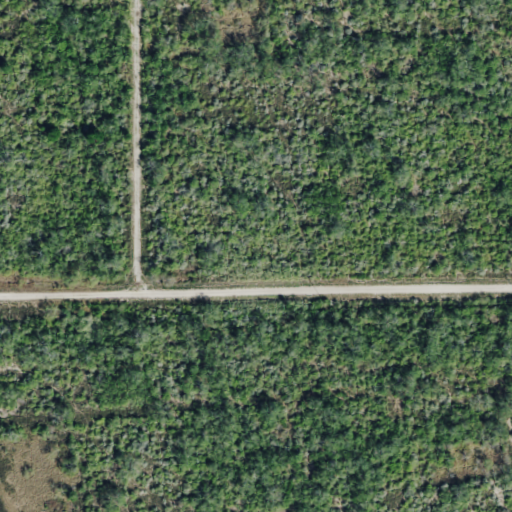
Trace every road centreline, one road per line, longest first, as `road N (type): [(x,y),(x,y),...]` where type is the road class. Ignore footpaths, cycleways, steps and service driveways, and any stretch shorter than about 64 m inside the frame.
road 1 (track): [(0,308),(511,304)]
road 2 (track): [(127,0),(127,306)]
